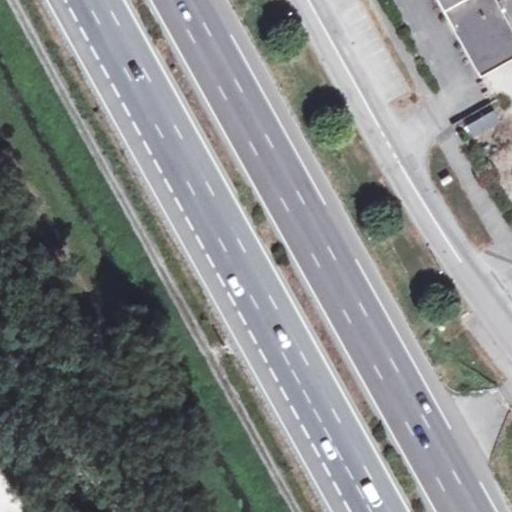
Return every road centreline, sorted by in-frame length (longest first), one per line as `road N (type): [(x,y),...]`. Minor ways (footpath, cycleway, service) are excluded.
road 1 (motorway): [(95,0),(379,511)]
road 2 (motorway): [(478,511),(196,0)]
road 3 (unclassified): [(497,325),(318,0)]
